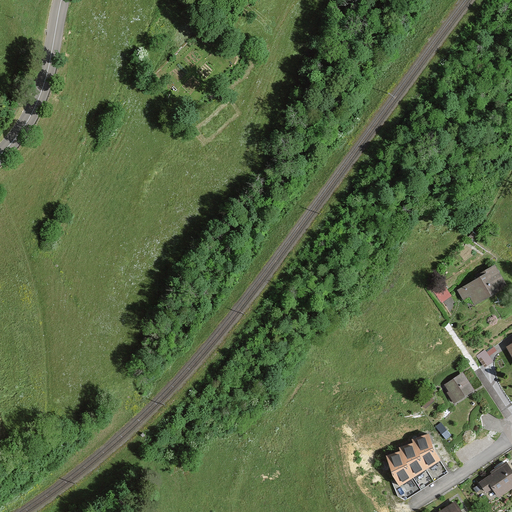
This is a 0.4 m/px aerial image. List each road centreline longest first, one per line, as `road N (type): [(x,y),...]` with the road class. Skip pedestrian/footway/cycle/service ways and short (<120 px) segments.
road 1 (tertiary): [(61,0),(38,101),(0,155)]
road 2 (residential): [(392,510),(501,444),(511,424)]
